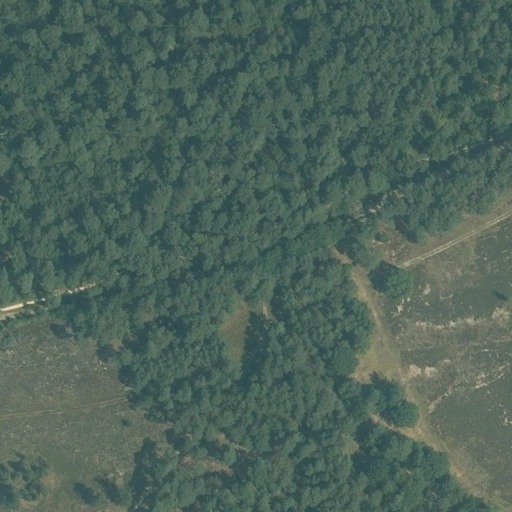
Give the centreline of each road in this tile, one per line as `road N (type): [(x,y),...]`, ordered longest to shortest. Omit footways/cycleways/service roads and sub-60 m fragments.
road 1 (track): [(0,321),(232,268),(375,207)]
road 2 (track): [(375,207),(511,142)]
